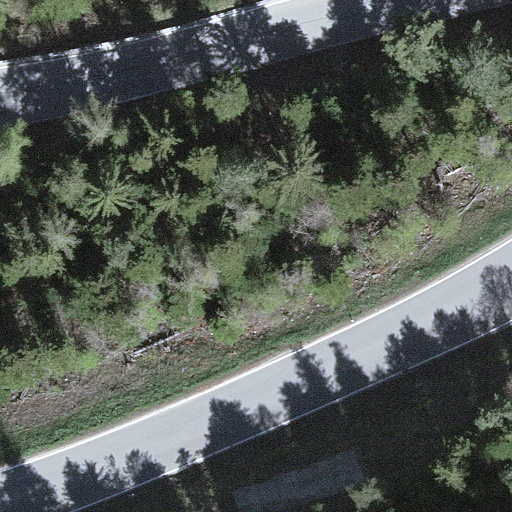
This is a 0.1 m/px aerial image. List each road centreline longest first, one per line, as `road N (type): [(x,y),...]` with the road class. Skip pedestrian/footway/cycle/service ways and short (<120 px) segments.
road 1 (tertiary): [(0,496),(101,465),(366,351),(511,275)]
road 2 (tertiary): [(390,0),(0,89)]
